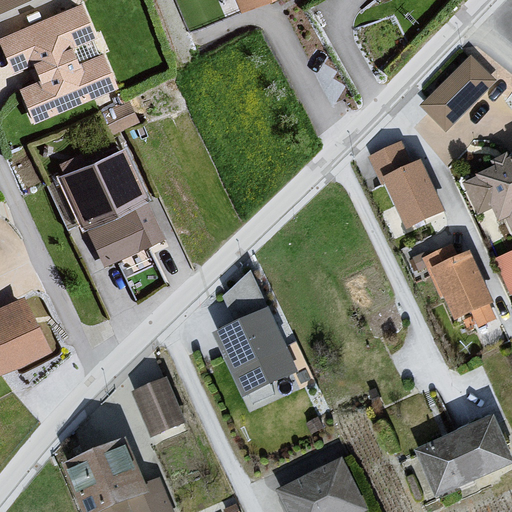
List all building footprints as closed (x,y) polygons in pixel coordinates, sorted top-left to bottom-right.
[(0,0),(0,11),(26,0),(0,0)] [(83,6),(0,37),(0,46),(13,74),(31,64),(35,84),(15,90),(32,126),(119,90),(104,56),(82,65),(75,47),(97,35),(83,6)] [(496,84),(470,59),(433,96),(458,121),(496,84)] [(402,145),(367,160),(379,192),(387,190),(400,219),(409,228),(408,233),(446,214),(423,164),(412,168),(402,145)] [(123,150),(59,177),(102,269),(165,236),(123,150)] [(489,164),(462,184),(478,215),(493,211),(511,235),(511,163),(507,157),(489,164)] [(511,246),(498,252),(511,292),(511,291),(511,246)] [(471,254),(432,273),(458,322),(466,333),(496,322),(492,314),(495,307),(471,254)] [(233,314),(267,298),(254,272),(221,287),(233,314)] [(0,375),(48,351),(24,299),(0,310),(0,375)] [(269,314),(214,338),(242,400),(297,377),(269,314)] [(165,382),(129,398),(144,435),(152,441),(183,428),(165,382)] [(511,454),(496,421),(413,455),(431,489),(441,502),(511,470),(511,454)] [(129,444),(65,469),(85,511),(169,511),(158,483),(146,488),(129,444)] [(367,511),(343,462),(275,493),(284,511),(367,511)]
